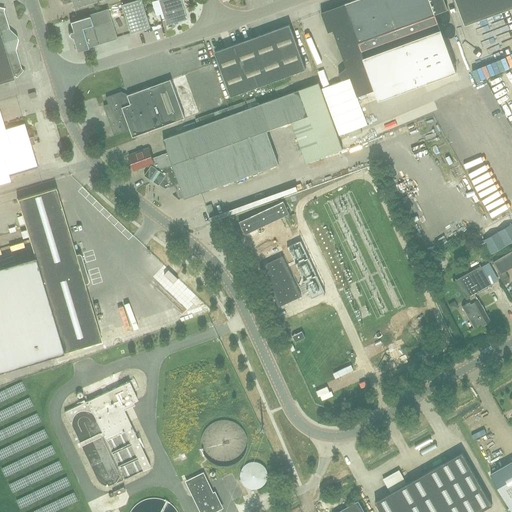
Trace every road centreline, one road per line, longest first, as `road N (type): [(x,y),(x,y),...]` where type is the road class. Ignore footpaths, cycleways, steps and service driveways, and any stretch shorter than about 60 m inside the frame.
road 1 (unclassified): [(511,342),(352,433),(316,434),(289,409),(223,275),(93,159),(56,79)]
road 2 (unclassified): [(56,79),(295,0)]
